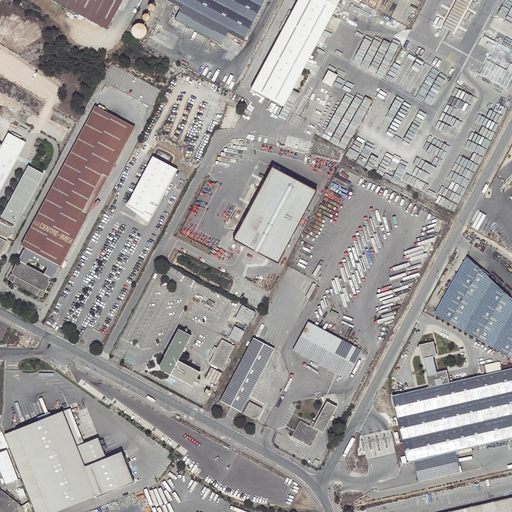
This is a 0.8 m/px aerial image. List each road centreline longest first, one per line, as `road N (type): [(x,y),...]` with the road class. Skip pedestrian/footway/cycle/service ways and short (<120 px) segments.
road 1 (unclassified): [(511,127),(315,487)]
road 2 (tertiary): [(315,487),(292,467),(50,338)]
road 3 (track): [(143,153),(178,86),(235,103),(228,123)]
